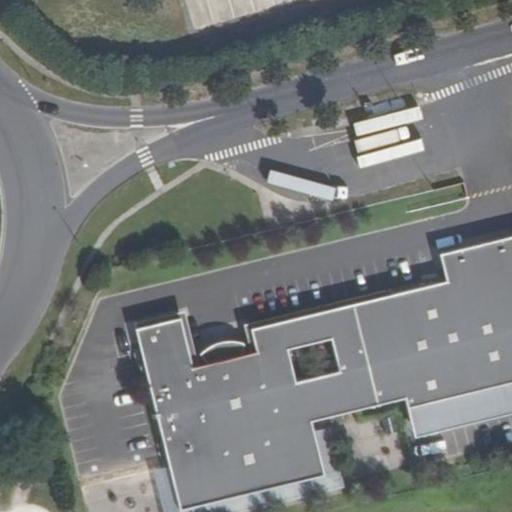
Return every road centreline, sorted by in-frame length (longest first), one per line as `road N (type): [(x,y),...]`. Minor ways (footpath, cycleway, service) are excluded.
road 1 (unclassified): [(511,40),(245,114)]
road 2 (unclassified): [(28,248),(147,159),(245,114)]
road 3 (unclassified): [(245,114),(137,119),(54,110),(0,94)]
road 4 (secondary): [(28,248),(28,189),(0,120)]
